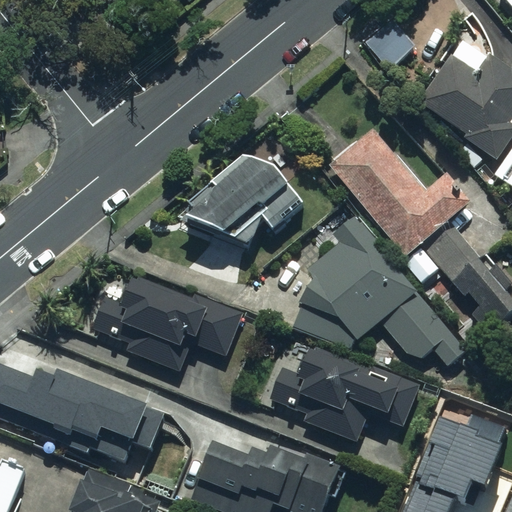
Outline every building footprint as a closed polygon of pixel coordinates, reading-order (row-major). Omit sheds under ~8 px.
[(511,0),(497,0),(511,18),(511,0)] [(394,23),(365,48),(389,77),(419,53),(394,23)] [(461,46),(417,108),(465,143),(462,147),(495,170),(511,145),(511,133),(509,132),(511,127),(511,75),(510,79),(461,46)] [(371,137),(327,174),(405,267),(421,254),(436,272),(418,287),(432,305),(441,297),(465,326),(474,319),(492,341),(511,323),(511,294),(483,260),(478,264),(449,229),(469,212),(444,182),(423,200),(371,137)] [(511,152),(492,182),(511,195),(511,208),(509,213),(511,215),(511,152)] [(277,183),(246,170),(187,220),(192,227),(183,232),(252,258),(267,245),(260,237),(270,229),(279,240),(308,215),(277,183)] [(466,357),(355,223),(332,243),(337,249),(306,275),(310,284),(292,334),(350,357),(383,329),(416,369),(429,358),(444,376),(466,357)] [(103,303),(92,332),(133,348),(129,358),(178,377),(189,348),(226,363),(242,322),(132,278),(120,309),(103,303)] [(283,373),(271,405),(308,419),(304,430),(355,449),(366,420),(403,434),(420,390),(323,353),(318,364),(306,360),(299,379),(283,373)] [(0,364),(0,417),(92,456),(95,448),(131,463),(140,442),(153,447),(167,414),(65,371),(60,382),(41,373),(38,380),(0,364)] [(443,422),(406,511),(450,511),(457,494),(467,498),(475,479),(486,484),(507,430),(476,418),(470,433),(443,422)] [(211,453),(190,502),(213,511),(325,511),(341,476),(305,461),(302,470),(267,455),(263,464),(250,459),(246,468),(211,453)] [(26,481),(0,469),(0,511),(19,511),(25,498),(20,496),(26,481)] [(70,511),(133,511),(125,509),(130,495),(83,478),(70,511)]
